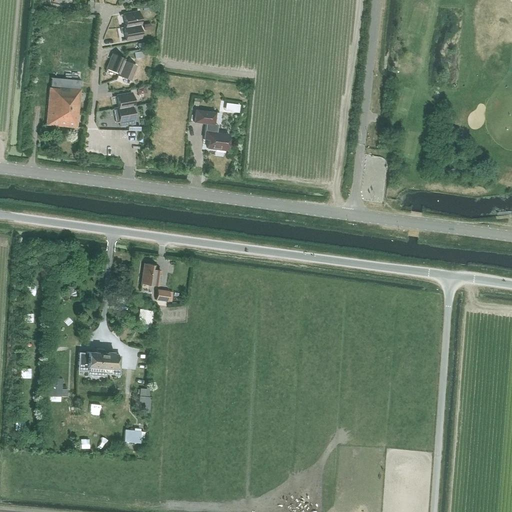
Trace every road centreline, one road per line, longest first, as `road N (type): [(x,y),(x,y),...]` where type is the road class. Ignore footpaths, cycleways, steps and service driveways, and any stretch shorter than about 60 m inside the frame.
road 1 (secondary): [(511,236),(0,167)]
road 2 (unclassified): [(449,277),(0,215)]
road 3 (unclassified): [(433,511),(449,277)]
